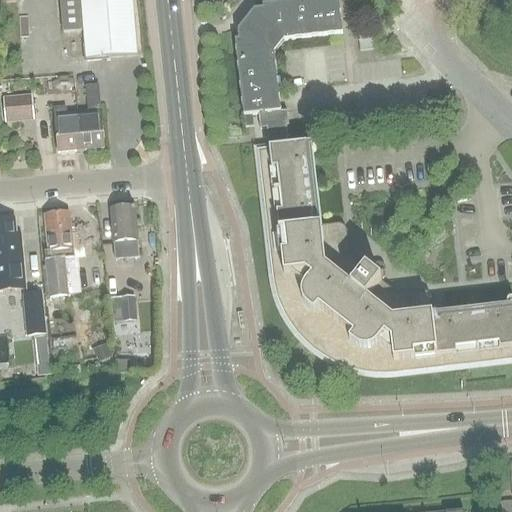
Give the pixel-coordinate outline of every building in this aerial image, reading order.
[(86,61),(136,57),(131,0),(88,0),(81,1),(86,61)] [(286,113),(280,113),(273,55),(284,43),(342,36),(337,0),(327,0),(262,8),(263,11),(254,12),(237,33),(238,42),(234,42),(243,119),(244,119),(245,129),(253,129),(252,118),(253,118),(252,117),(258,116),(260,131),(267,130),(269,151),(257,152),(272,280),(274,290),(279,309),(284,318),(294,334),(299,341),(314,354),(335,367),(344,370),(357,375),(371,377),(399,376),(511,363),(511,308),(433,318),(431,301),(430,297),(428,295),(426,294),(423,294),(397,297),(381,284),(385,279),(384,274),(375,267),(369,267),(366,272),(349,259),(346,236),(345,231),(344,229),(342,228),(337,227),(321,228),(312,154),(313,154),(315,153),(316,150),(315,148),(313,147),(311,147),(311,145),(288,148),(285,128),(288,128),(286,113)] [(357,33),(357,34),(359,52),(375,51),(373,31),(357,33)] [(85,89),(87,107),(88,114),(77,115),(81,153),(103,151),(97,87),(85,89)] [(32,96),(3,99),(5,125),(34,122),(32,96)] [(81,153),(77,115),(66,116),(65,109),(54,110),(58,155),(81,153)] [(119,260),(127,260),(139,259),(137,244),(138,244),(135,208),(110,211),(113,245),(118,245),(119,260)] [(45,262),(49,300),(71,298),(66,261),(74,260),(69,215),(44,218),(48,253),(44,254),(45,262)] [(0,293),(25,291),(21,246),(17,246),(14,221),(0,222),(0,293)] [(41,295),(23,296),(25,325),(43,324),(41,295)] [(134,299),(112,300),(113,325),(135,324),(134,299)] [(93,352),(98,365),(112,359),(107,346),(93,352)] [(51,361),(36,362),(37,378),(52,377),(51,361)] [(129,362),(118,363),(118,375),(129,374),(129,362)]
